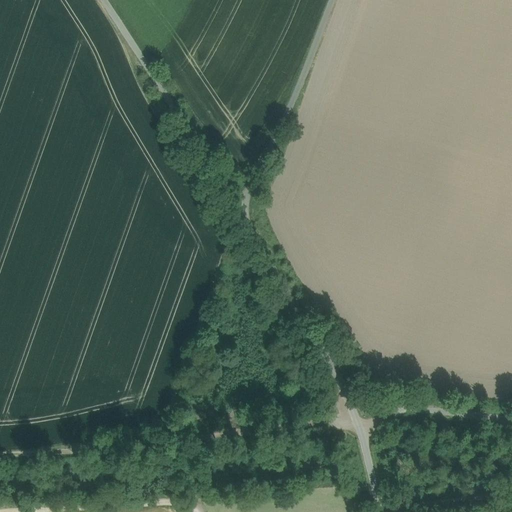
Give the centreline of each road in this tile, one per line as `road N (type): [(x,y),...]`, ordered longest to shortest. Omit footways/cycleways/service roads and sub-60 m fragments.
road 1 (track): [(0,455),(217,438),(355,416)]
road 2 (unclassified): [(234,205),(359,429)]
road 3 (unclassified): [(102,0),(234,205)]
road 4 (unclassified): [(234,205),(252,188),(289,111),(332,0)]
road 5 (track): [(0,511),(181,502),(198,511)]
road 6 (unclassified): [(511,419),(402,409),(359,429)]
road 7 (unclassified): [(384,511),(511,495)]
